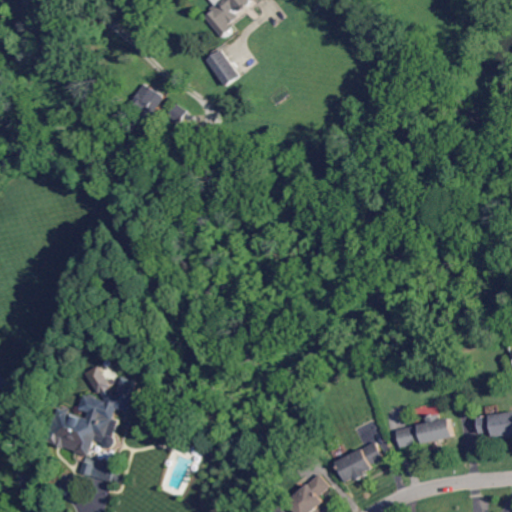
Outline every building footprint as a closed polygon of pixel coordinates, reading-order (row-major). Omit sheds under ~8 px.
[(234,15),(221,0),(252,0),(235,15),(234,15)] [(228,88),(209,61),(221,52),(223,50),(242,76),(243,77),(228,88)] [(155,114),(153,112),(152,114),(152,115),(151,115),(151,117),(149,119),(130,107),(133,103),(136,99),(141,90),(142,89),(145,85),(161,95),(164,96),(165,98),(166,98),(164,100),(161,105),(160,106),(155,114)] [(181,125),(179,123),(176,122),(171,118),(170,117),(169,116),(172,112),(174,110),(178,104),(190,112),(188,115),(184,121),(184,122),(183,123),(182,124),(181,125)] [(135,405),(137,406),(136,409),(135,412),(132,411),(132,413),(126,411),(122,409),(119,416),(118,420),(124,422),(119,438),(119,439),(120,440),(121,441),(121,442),(120,444),(120,446),(119,447),(117,448),(116,449),(115,449),(113,449),(111,448),(110,448),(109,446),(108,445),(108,444),(108,443),(99,440),(94,457),(80,453),(81,451),(69,447),(68,449),(60,447),(61,445),(54,442),(57,432),(56,432),(61,417),(62,418),(64,413),(65,409),(75,412),(75,413),(78,415),(78,416),(87,419),(87,418),(92,420),(94,413),(85,410),(90,396),(111,403),(111,401),(105,391),(107,390),(112,388),(113,387),(118,396),(122,397),(128,378),(142,383),(135,405)] [(511,436),(507,438),(507,434),(507,433),(505,434),(497,435),(497,433),(497,431),(497,430),(489,431),(483,433),(483,432),(481,419),(480,417),(485,416),(487,416),(499,414),(501,413),(502,413),(510,412),(511,411),(511,436)] [(443,419),(452,417),(454,416),(458,433),(459,435),(443,439),(441,439),(441,440),(427,443),(426,441),(406,446),(406,445),(404,438),(403,432),(402,429),(404,429),(415,426),(420,425),(427,423),(433,422),(432,422),(431,416),(442,414),(443,419)] [(366,478),(366,479),(364,479),(361,481),(359,478),(351,482),(341,463),(352,457),(368,449),(380,443),(385,452),(387,457),(388,458),(388,460),(376,466),(378,469),(370,474),(371,476),(366,478)] [(122,486),(115,483),(95,477),(84,473),(89,458),(127,471),(125,477),(122,486)] [(315,511),(301,511),(293,501),(304,492),(311,486),(314,483),(326,473),(336,485),(335,485),(324,495),(329,501),(319,509),(318,510),(315,511)]
